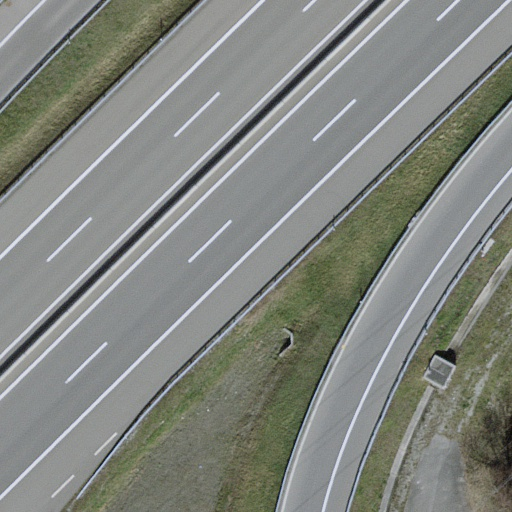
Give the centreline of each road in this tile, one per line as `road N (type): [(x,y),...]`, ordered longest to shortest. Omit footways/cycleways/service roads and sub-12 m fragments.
road 1 (motorway): [(0,451),(461,0)]
road 2 (motorway): [(311,0),(0,301)]
road 3 (motorway): [(310,511),(341,417),(390,315),(511,147)]
road 4 (track): [(447,435),(511,316)]
